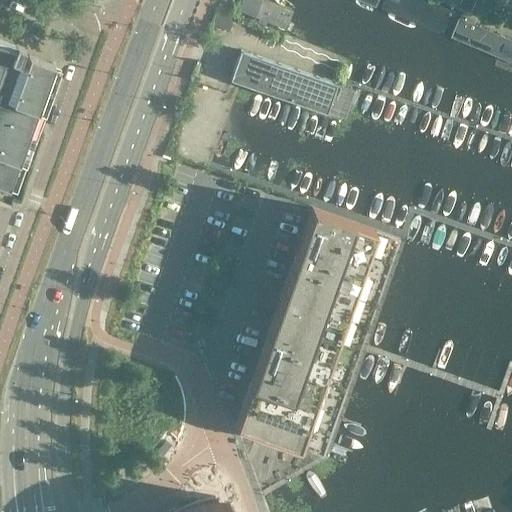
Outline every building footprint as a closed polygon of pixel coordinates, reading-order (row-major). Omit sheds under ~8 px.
[(290,13),(256,0),(242,0),(238,10),(284,29),(290,13)] [(448,8),(427,0),(392,0),(392,2),(442,23),(448,8)] [(461,0),(460,4),(472,10),(476,0),(461,0)] [(217,12),(212,25),(226,29),(230,16),(217,12)] [(511,36),(463,15),(455,31),(511,56),(511,36)] [(0,186),(8,190),(9,189),(15,191),(59,67),(53,64),(53,63),(22,52),(24,48),(15,45),(0,39),(0,186)] [(326,112),(336,83),(240,50),(230,79),(326,112)] [(0,202),(0,224),(3,225),(10,206),(0,202)] [(399,238),(311,208),(235,425),(322,456),(399,238)] [(221,511),(215,495),(214,495),(213,495),(209,496),(205,497),(201,498),(195,500),(192,501),(187,503),(183,504),(179,507),(174,509),(169,511),(221,511)]
